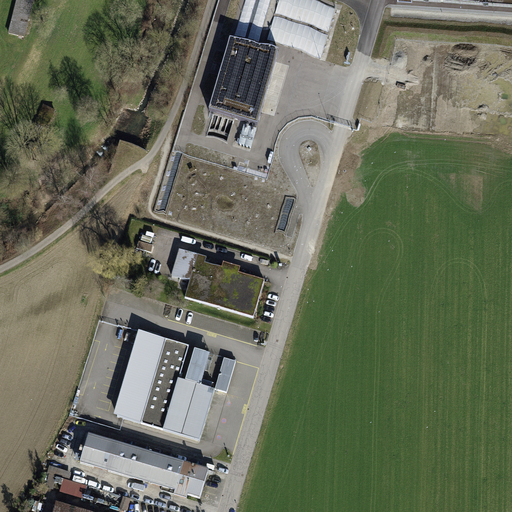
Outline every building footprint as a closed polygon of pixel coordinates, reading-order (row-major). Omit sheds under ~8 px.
[(15,0),(7,32),(22,35),(31,0),(15,0)] [(325,56),(337,7),(310,0),(280,0),(276,19),(269,17),(273,0),(246,0),(237,39),(261,44),(262,41),(325,56)] [(447,0),(448,2),(511,11),(511,2),(493,0),(447,0)] [(258,127),(279,56),(231,42),(209,112),(235,120),(258,127)] [(365,92),(363,105),(401,112),(404,98),(365,92)] [(38,108),(28,131),(44,138),(54,115),(38,108)] [(199,212),(174,204),(178,190),(165,186),(157,212),(196,223),(199,212)] [(173,277),(191,282),(198,257),(180,251),(173,277)] [(191,282),(186,298),(254,318),(265,282),(239,274),(240,269),(224,264),(222,270),(205,265),(207,259),(202,258),(198,257),(191,282)] [(181,346),(139,333),(114,416),(164,431),(180,381),(189,348),(181,346)] [(196,351),(187,383),(202,387),(211,356),(196,351)] [(236,363),(225,360),(216,391),(227,394),(236,363)] [(164,431),(200,442),(216,392),(202,387),(187,383),(180,381),(164,431)] [(86,451),(82,464),(201,500),(209,472),(90,437),(86,451)] [(52,489),(87,496),(89,484),(72,481),(74,471),(56,468),(52,489)]
